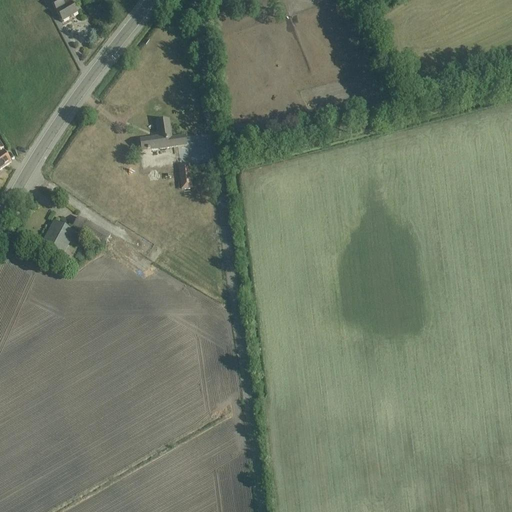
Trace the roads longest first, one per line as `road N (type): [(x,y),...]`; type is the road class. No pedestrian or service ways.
road 1 (unclassified): [(263,511),(194,0)]
road 2 (track): [(511,86),(215,162)]
road 3 (tertiary): [(26,176),(152,0)]
